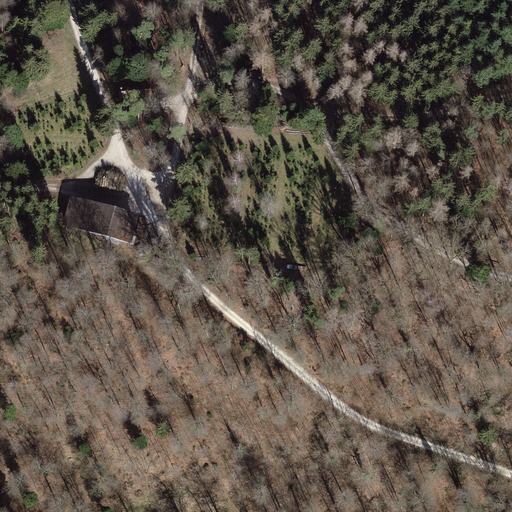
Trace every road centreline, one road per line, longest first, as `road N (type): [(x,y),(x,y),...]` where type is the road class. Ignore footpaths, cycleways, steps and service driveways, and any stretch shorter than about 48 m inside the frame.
road 1 (track): [(511,473),(362,419),(184,270),(146,199)]
road 2 (track): [(126,101),(173,99),(239,78),(324,112),(425,115),(511,101)]
road 3 (track): [(324,112),(353,187),(385,219),(444,255),(511,279)]
road 4 (track): [(146,199),(170,179),(199,0)]
road 5 (track): [(146,199),(118,187),(0,187)]
